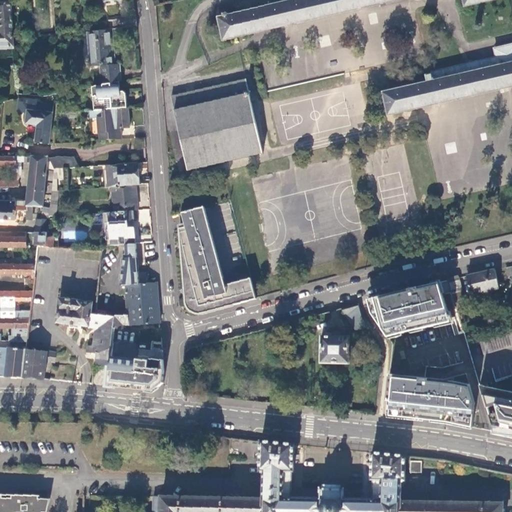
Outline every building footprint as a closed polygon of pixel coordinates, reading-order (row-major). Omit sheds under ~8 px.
[(10,0),(0,0),(0,47),(13,47),(13,49),(14,48),(14,39),(10,0)] [(217,18),(223,41),(233,39),(233,38),(398,0),(290,0),(291,2),(228,16),(227,14),(223,14),(224,17),(218,19),(218,18),(217,18)] [(113,20),(114,28),(136,25),(135,17),(113,20)] [(111,28),(87,31),(93,87),(120,81),(119,65),(114,65),(111,28)] [(383,92),(388,116),(399,113),(511,86),(511,44),(495,49),(497,57),(433,72),(435,81),(384,93),(384,92),(383,92)] [(171,97),(188,172),(263,154),(245,80),(171,97)] [(120,81),(93,87),(95,111),(102,110),(115,109),(127,108),(126,96),(122,96),(120,81)] [(49,145),(53,102),(45,104),(37,103),(36,111),(28,110),(26,124),(37,125),(36,143),(49,145)] [(102,110),(95,111),(90,111),(90,118),(92,117),(98,117),(98,120),(99,141),(121,139),(120,128),(129,128),(127,108),(115,109),(115,110),(102,111),(102,110)] [(43,207),(48,156),(32,155),(32,156),(15,156),(15,167),(14,167),(14,175),(20,175),(20,162),(31,162),(30,169),(28,190),(27,201),(27,207),(33,207),(43,207)] [(0,156),(0,166),(14,167),(15,167),(15,156),(0,156)] [(64,168),(79,167),(73,156),(58,157),(49,159),(55,169),(64,168)] [(139,184),(137,163),(118,164),(118,163),(107,164),(109,187),(112,187),(135,185),(139,184)] [(57,186),(57,181),(65,180),(64,168),(55,169),(53,186),(57,186)] [(137,210),(135,185),(112,187),(113,212),(137,210)] [(56,216),(58,191),(52,191),(50,207),(49,216),(56,216)] [(27,210),(27,207),(27,201),(22,201),(22,199),(19,199),(14,198),(14,201),(12,201),(12,206),(16,206),(16,210),(27,210)] [(0,219),(16,220),(16,210),(16,206),(12,206),(12,201),(0,201),(0,219)] [(204,206),(181,212),(184,223),(185,227),(208,221),(204,206)] [(43,219),(36,219),(34,232),(47,232),(49,216),(50,207),(44,207),(43,219)] [(137,210),(113,212),(104,212),(108,245),(126,244),(136,243),(137,243),(135,227),(128,227),(128,220),(138,220),(137,210)] [(185,227),(184,223),(179,224),(179,228),(186,303),(189,310),(195,313),(202,313),(257,299),(251,278),(225,285),(208,221),(185,227)] [(86,232),(62,229),(61,238),(85,241),(86,232)] [(25,246),(25,232),(0,232),(0,246),(8,246),(12,246),(25,246)] [(47,236),(47,232),(34,232),(33,232),(33,244),(38,245),(46,246),(47,236)] [(54,237),(47,236),(46,246),(53,246),(54,237)] [(136,243),(126,244),(127,254),(126,254),(126,258),(125,258),(124,264),(131,264),(131,257),(137,257),(136,243)] [(137,263),(131,264),(131,265),(124,266),(123,272),(138,272),(137,263)] [(35,278),(36,265),(16,265),(0,264),(0,273),(30,274),(29,277),(35,278)] [(472,295),(499,289),(495,270),(482,273),(468,276),(472,295)] [(139,284),(138,272),(123,272),(121,285),(126,284),(139,284)] [(469,307),(468,304),(466,304),(459,279),(459,276),(448,279),(453,296),(453,295),(458,310),(469,307)] [(395,289),(378,293),(384,318),(444,304),(438,279),(395,289)] [(157,291),(156,282),(139,284),(126,284),(128,316),(128,324),(160,322),(159,314),(157,291)] [(30,319),(33,293),(0,292),(0,300),(8,301),(15,301),(27,301),(25,312),(10,312),(10,319),(30,319)] [(115,315),(92,313),(93,302),(60,298),(57,323),(90,326),(89,328),(96,329),(94,347),(87,347),(87,353),(90,353),(91,351),(93,351),(93,354),(97,354),(96,365),(110,366),(111,356),(113,329),(115,315)] [(345,316),(360,311),(358,303),(342,308),(345,316)] [(128,316),(115,315),(113,329),(122,330),(123,325),(128,324),(128,316)] [(27,342),(30,319),(10,319),(0,318),(0,327),(11,327),(17,327),(24,327),(23,336),(9,336),(9,342),(27,342)] [(511,333),(480,343),(484,355),(511,346),(511,333)] [(322,363),(350,364),(351,337),(340,337),(340,334),(333,334),(333,337),(322,337),(322,363)] [(23,377),(26,350),(20,349),(9,348),(0,348),(0,376),(2,377),(23,377)] [(35,378),(44,379),(46,362),(54,362),(55,353),(26,350),(23,377),(35,378)] [(143,359),(111,356),(110,366),(109,374),(108,386),(114,387),(141,389),(153,391),(153,386),(154,382),(162,383),(163,380),(164,371),(163,357),(155,357),(155,362),(145,360),(143,359)] [(473,398),(468,382),(392,372),(388,412),(446,419),(471,423),(473,398)] [(162,383),(154,382),(153,386),(153,391),(156,390),(159,389),(160,387),(162,385),(162,383)] [(492,428),(511,432),(511,389),(479,383),(486,408),(496,405),(498,412),(488,415),(492,428)] [(503,511),(504,504),(503,503),(401,501),(401,483),(403,483),(404,480),(405,479),(405,456),(372,452),(371,480),(373,480),(373,500),(345,500),(345,489),(342,489),(342,486),(338,486),(338,489),(327,489),(327,486),(324,486),(324,489),(320,489),(320,499),(291,498),(291,473),(294,473),(294,445),(231,439),(230,457),(254,459),(255,452),(261,453),(261,472),(264,472),(263,499),(262,511),(503,511)] [(422,459),(410,459),(410,472),(421,472),(422,459)] [(0,511),(51,511),(53,503),(42,502),(42,499),(21,499),(20,504),(15,504),(15,502),(5,501),(5,498),(0,497),(0,511)] [(262,511),(263,499),(154,497),(153,511),(262,511)]
